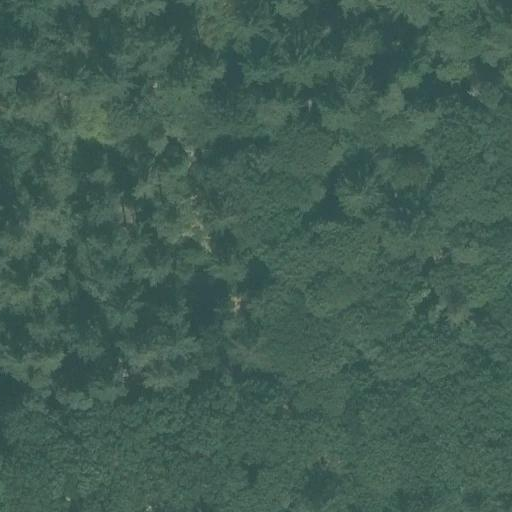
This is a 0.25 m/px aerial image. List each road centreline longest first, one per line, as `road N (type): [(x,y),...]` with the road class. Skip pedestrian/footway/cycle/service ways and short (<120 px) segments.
road 1 (unclassified): [(0,502),(303,444),(511,422)]
road 2 (track): [(303,444),(250,429),(0,438)]
